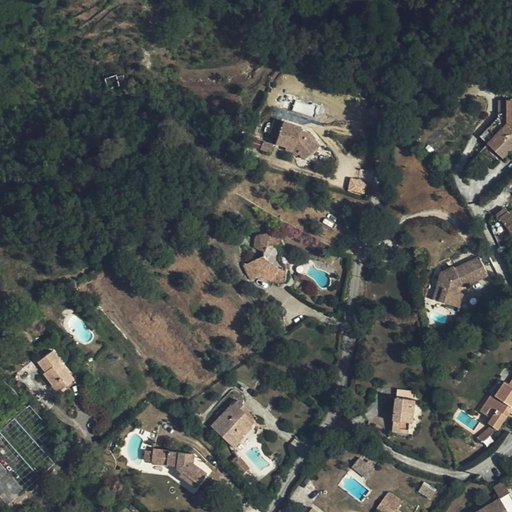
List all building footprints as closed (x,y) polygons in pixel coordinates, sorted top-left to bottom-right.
[(511,99),(508,100),(508,123),(488,144),(504,158),(511,149),(511,99)] [(294,102),(293,111),(310,114),(311,104),(294,102)] [(280,121),(274,120),(270,141),(277,142),(280,121)] [(301,127),(284,121),(277,143),(287,146),(287,149),(294,151),(297,150),(301,154),(307,159),(321,145),(309,133),(300,130),(301,127)] [(487,142),(492,135),(485,130),(480,137),(487,142)] [(274,144),(264,141),(261,148),(271,152),(274,144)] [(350,177),(347,191),(364,194),(367,181),(350,177)] [(497,219),(500,217),(509,210),(506,206),(496,213),(497,219)] [(509,210),(500,217),(507,227),(511,232),(511,230),(511,209),(509,211),(509,210)] [(287,280),(287,275),(287,268),(285,268),(280,268),(276,265),(280,260),(280,254),(279,250),(278,246),(281,241),(270,233),(256,236),(255,247),(265,251),(265,255),(245,265),(252,279),(260,275),(277,282),(287,280)] [(456,285),(462,283),(468,280),(470,283),(488,274),(478,255),(454,268),(453,265),(440,272),(436,284),(442,286),(437,299),(457,306),(462,292),(459,291),(455,290),(456,285)] [(286,266),(280,260),(276,265),(280,268),(285,268),(286,266)] [(431,298),(437,299),(442,286),(436,284),(431,298)] [(45,373),(54,385),(58,391),(74,379),(59,360),(60,359),(53,350),(38,361),(47,371),(45,373)] [(0,392),(12,404),(19,397),(0,376),(0,392)] [(511,408),(511,377),(508,384),(503,381),(494,395),(490,392),(482,404),(495,413),(491,419),(488,424),(497,430),(509,413),(509,412),(507,410),(510,407),(511,408)] [(54,394),(58,391),(54,385),(50,387),(54,394)] [(416,392),(397,389),(392,431),(408,433),(409,423),(412,423),(416,392)] [(243,432),(251,424),(254,421),(247,414),(250,410),(238,399),(233,405),(232,404),(212,425),(234,446),(244,435),(242,434),(243,432)] [(478,411),(491,419),(495,413),(482,404),(478,411)] [(258,417),(250,410),(247,414),(254,421),(258,417)] [(253,426),(251,424),(243,432),(246,434),(253,426)] [(153,449),(153,451),(152,461),(152,462),(177,466),(177,468),(198,484),(206,472),(194,463),(191,461),(192,453),(153,449)] [(144,460),(152,461),(153,451),(145,450),(144,460)] [(238,455),(231,461),(241,475),(249,469),(238,455)] [(360,457),(353,466),(367,477),(373,469),(367,464),(367,463),(360,457)] [(0,511),(25,490),(0,461),(0,511)] [(493,487),(500,498),(510,492),(503,481),(493,487)] [(488,506),(491,511),(511,511),(511,495),(510,492),(500,498),(488,506)] [(383,511),(394,511),(402,501),(393,494),(390,493),(389,493),(387,493),(377,507),(383,511)]
